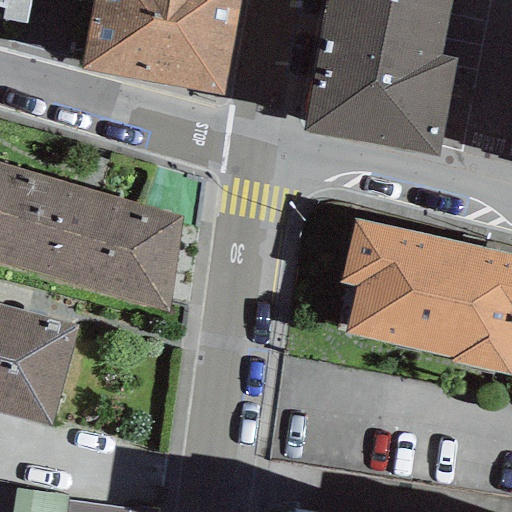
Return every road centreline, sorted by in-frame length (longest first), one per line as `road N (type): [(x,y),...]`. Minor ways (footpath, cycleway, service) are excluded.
road 1 (residential): [(250,145),(203,511)]
road 2 (residential): [(250,145),(511,212)]
road 3 (residential): [(0,76),(250,145)]
road 4 (unknown): [(450,196),(507,0)]
road 5 (residential): [(277,0),(250,145)]
